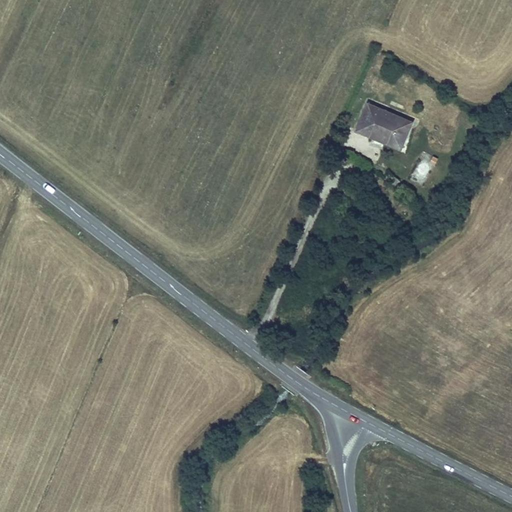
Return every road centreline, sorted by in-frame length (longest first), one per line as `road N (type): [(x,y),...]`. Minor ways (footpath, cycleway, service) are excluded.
road 1 (secondary): [(0,153),(289,376),(357,417)]
road 2 (secondary): [(357,417),(511,496)]
